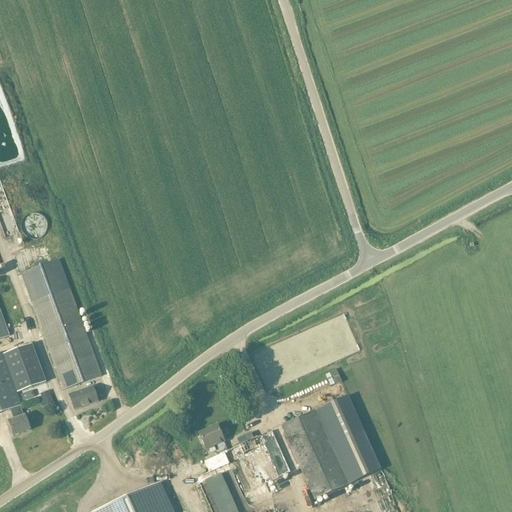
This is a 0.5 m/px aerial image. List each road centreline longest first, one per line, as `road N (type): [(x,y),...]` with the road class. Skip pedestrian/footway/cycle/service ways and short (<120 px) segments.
road 1 (unclassified): [(0,503),(245,333),(368,265)]
road 2 (unclassified): [(368,265),(283,0)]
road 3 (unclassified): [(368,265),(511,194)]
